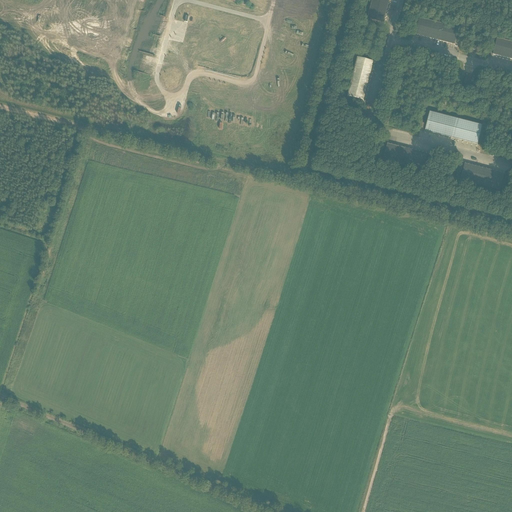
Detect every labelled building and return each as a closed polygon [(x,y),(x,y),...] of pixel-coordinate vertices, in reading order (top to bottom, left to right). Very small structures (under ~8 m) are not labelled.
[(372,0),(367,19),(383,23),(389,0),(372,0)] [(416,35),(454,45),(458,29),(420,19),(416,35)] [(493,55),(511,59),(511,42),(497,38),(493,55)] [(347,97),(363,101),(373,62),(357,58),(347,97)] [(425,131),(477,144),(482,126),(430,112),(425,131)] [(383,160),(422,170),(426,154),(387,144),(383,160)] [(461,180),(499,190),(504,174),(465,164),(461,180)]
